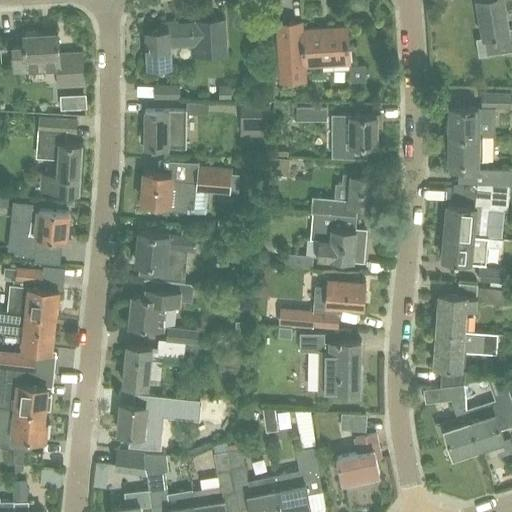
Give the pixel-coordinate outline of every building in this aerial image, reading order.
[(511,0),(479,0),(485,35),(489,35),(492,52),(511,48),(511,26),(510,26),(509,18),(511,17),(511,0)] [(195,18),(195,21),(162,23),(163,29),(149,30),(150,65),(171,64),(170,45),(190,44),(191,56),(228,54),(226,17),(195,18)] [(278,22),(280,48),(280,60),(281,81),(306,80),(305,64),(350,61),(348,24),(302,27),(303,29),(294,30),(293,21),(278,22)] [(14,67),(59,64),(60,83),(86,81),(84,50),(61,51),(59,29),(25,31),(25,43),(13,44),(14,67)] [(0,47),(11,46),(10,36),(0,37),(0,47)] [(349,61),(350,78),(366,77),(365,60),(349,61)] [(154,97),(181,98),(179,83),(154,83),(154,97)] [(448,118),(448,131),(451,131),(451,133),(479,133),(479,134),(488,134),(495,134),(495,107),(511,107),(511,91),(482,90),(482,106),(480,106),(480,105),(452,105),(452,119),(448,118)] [(85,93),(72,94),(73,106),(86,105),(85,93)] [(269,103),(242,102),(241,134),(268,134),(269,103)] [(297,105),(297,119),(327,119),(327,106),(297,105)] [(143,132),(143,140),(146,141),(146,144),(187,144),(188,112),(187,108),(146,108),(146,130),(143,132)] [(382,123),(382,113),(336,112),(336,155),(366,156),(366,141),(378,142),(378,123),(382,123)] [(60,153),(59,173),(47,172),(46,186),(58,187),(58,188),(80,189),(83,141),(67,140),(67,129),(77,130),(78,118),(40,115),(38,151),(60,153)] [(451,133),(451,171),(458,171),(477,171),(478,171),(479,167),(479,160),(488,160),(488,134),(479,134),(479,133),(451,133)] [(291,156),(267,154),(266,170),(290,172),(291,156)] [(174,172),(169,171),(169,172),(146,170),(144,186),(142,187),(141,193),(143,196),(143,199),(161,201),(160,207),(194,211),(195,187),(229,190),(232,168),(200,165),(198,180),(173,177),(174,172)] [(511,167),(488,167),(488,184),(509,185),(511,184),(511,167)] [(353,170),(351,197),(313,193),(311,210),(314,210),(313,211),(357,215),(358,202),(373,204),(376,172),(353,170)] [(258,195),(259,173),(246,172),(245,194),(258,195)] [(449,202),(446,231),(485,235),(487,235),(490,206),(507,207),(509,185),(488,184),(481,183),(479,200),(466,198),(465,203),(449,202)] [(9,193),(0,191),(0,203),(8,204),(9,193)] [(67,238),(70,210),(41,207),(41,201),(14,198),(12,216),(25,218),(23,236),(19,236),(16,239),(14,252),(35,255),(36,248),(52,249),(53,236),(67,238)] [(317,255),(355,258),(364,259),(367,228),(355,226),(357,215),(313,211),(311,236),(319,237),(317,255)] [(167,264),(167,262),(169,246),(196,249),(197,235),(140,229),(137,261),(165,264),(167,264)] [(446,231),(444,257),(446,257),(446,262),(455,263),(455,258),(472,260),(485,262),(487,245),(502,240),(503,237),(488,236),(488,235),(487,235),(485,235),(446,231)] [(265,249),(258,249),(257,261),(269,261),(269,254),(265,249)] [(313,254),(285,252),(284,263),(312,266),(313,254)] [(491,283),(495,283),(511,285),(511,276),(511,274),(507,274),(508,268),(481,265),(480,278),(492,279),(491,283)] [(15,280),(13,280),(13,283),(10,283),(7,308),(55,313),(56,313),(58,314),(60,288),(41,286),(42,279),(44,280),(45,269),(16,266),(15,280)] [(314,324),(314,322),(338,324),(339,311),(337,311),(338,302),(365,304),(367,279),(329,276),(328,285),(316,284),(314,310),(282,308),(281,322),(314,324)] [(171,282),(149,280),(148,286),(148,294),(134,292),(131,322),(164,325),(166,302),(180,303),(181,300),(192,301),(193,285),(171,282)] [(504,288),(479,286),(468,286),(467,293),(441,291),(438,327),(464,329),(466,305),(477,306),(478,299),(503,301),(504,288)] [(0,348),(0,365),(34,369),(36,346),(52,348),(56,313),(55,313),(7,308),(7,309),(3,309),(0,308),(0,328),(26,331),(24,345),(25,345),(25,351),(0,348)] [(199,328),(169,324),(167,338),(187,341),(197,341),(199,328)] [(292,326),(279,325),(278,336),(292,337),(292,326)] [(461,366),(463,349),(497,352),(499,332),(464,329),(438,327),(435,364),(461,366)] [(361,390),(362,339),(339,338),(338,340),(331,340),(331,349),(325,349),(325,331),(301,330),(300,348),(321,348),(321,389),(361,390)] [(159,347),(158,352),(183,356),(185,355),(187,341),(167,338),(160,337),(159,345),(159,347)] [(129,342),(125,382),(148,384),(149,376),(150,376),(160,377),(162,360),(162,359),(151,358),(152,347),(152,346),(153,345),(129,342)] [(47,395),(48,384),(34,382),(35,370),(34,369),(0,365),(0,404),(46,409),(50,410),(52,396),(47,395)] [(464,381),(465,370),(442,368),(441,386),(464,381)] [(483,403),(467,408),(479,445),(505,437),(502,428),(511,424),(511,392),(506,377),(506,378),(504,373),(489,375),(497,398),(483,403)] [(459,414),(435,422),(439,434),(447,432),(454,453),(479,445),(467,408),(466,408),(464,381),(441,386),(443,399),(453,397),(459,414)] [(223,413),(224,401),(152,393),(151,403),(147,403),(147,402),(123,400),(120,430),(144,433),(146,415),(170,417),(171,408),(223,413)] [(20,448),(22,434),(47,437),(49,419),(45,419),(46,409),(0,404),(0,415),(2,415),(2,420),(0,421),(0,431),(3,435),(9,435),(7,447),(20,448)] [(275,407),(262,406),(263,409),(266,430),(266,431),(278,429),(275,407)] [(375,450),(380,449),(376,432),(356,436),(359,450),(338,455),(344,480),(380,471),(375,450)] [(300,437),(303,452),(297,454),(300,468),(274,474),(282,511),(297,511),(313,509),(307,479),(306,480),(305,478),(317,475),(312,452),(316,451),(313,434),(300,437)] [(146,467),(144,451),(117,447),(116,463),(146,467)] [(240,508),(252,506),(253,511),(282,511),(274,474),(248,479),(246,479),(241,447),(229,449),(232,466),(240,508)] [(95,472),(108,473),(109,463),(97,461),(95,472)] [(228,511),(228,510),(240,508),(232,466),(217,469),(220,484),(194,488),(196,500),(197,503),(197,511),(228,511)] [(168,502),(165,470),(148,472),(152,504),(167,503),(168,502)] [(29,511),(29,499),(27,499),(27,478),(15,479),(15,498),(15,511),(44,511),(29,511)] [(142,511),(141,505),(151,504),(149,487),(124,490),(125,503),(112,505),(113,511),(142,511)] [(181,500),(168,502),(167,503),(168,511),(197,511),(197,503),(196,500),(194,488),(194,487),(179,489),(181,500)] [(0,511),(15,511),(15,498),(1,499),(1,494),(0,494),(0,511)]
